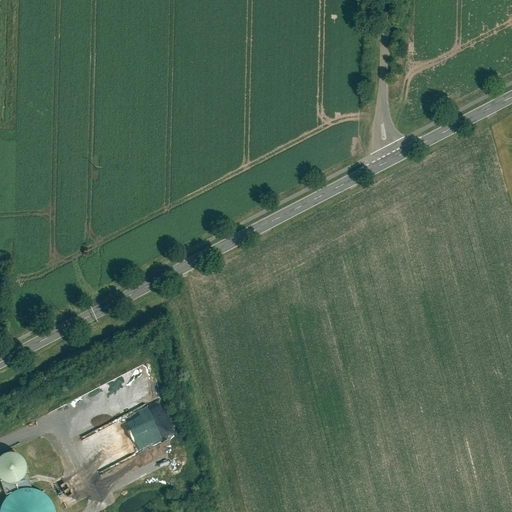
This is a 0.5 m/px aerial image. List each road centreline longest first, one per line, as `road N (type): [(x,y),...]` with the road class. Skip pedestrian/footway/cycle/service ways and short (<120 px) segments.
road 1 (tertiary): [(0,363),(390,160)]
road 2 (unclassified): [(390,160),(380,112),(382,0)]
road 3 (tertiary): [(390,160),(511,97)]
